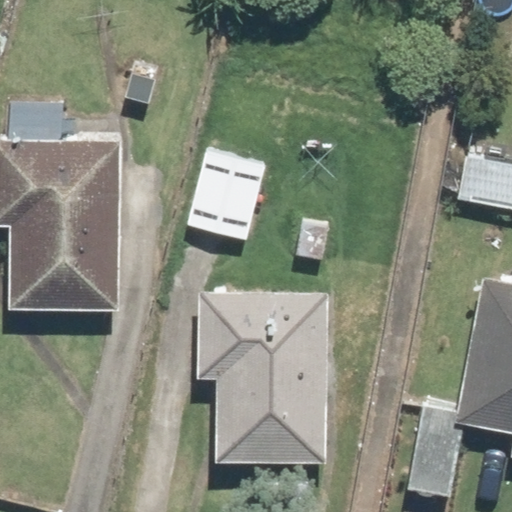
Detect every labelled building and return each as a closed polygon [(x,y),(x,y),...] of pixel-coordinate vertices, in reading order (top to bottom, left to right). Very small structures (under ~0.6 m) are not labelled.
[(126,300),(128,134),(107,134),(107,117),(65,116),(65,101),(12,100),(12,133),(0,132),(0,219),(15,219),(14,299),(126,300)] [(271,159),(207,145),(189,220),(254,234),(271,159)] [(511,155),(465,147),(456,195),(511,204),(511,155)] [(511,274),(484,270),(464,412),(511,419),(511,274)] [(335,287),(207,282),(203,370),(225,371),(222,452),(328,456),(335,287)] [(456,415),(425,411),(414,485),(454,491),(463,428),(454,427),(456,415)]
